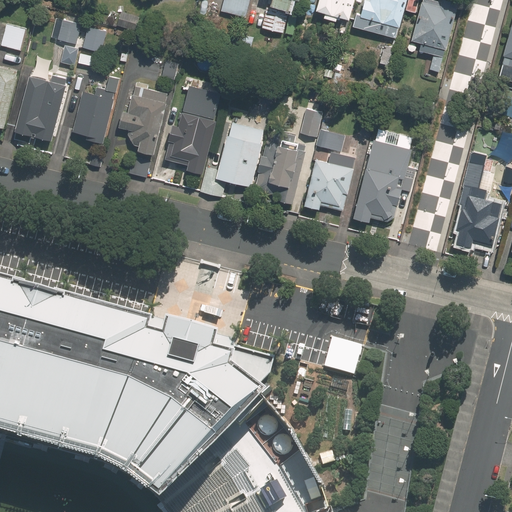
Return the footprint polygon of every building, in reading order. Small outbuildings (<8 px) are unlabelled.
[(223,0),(221,9),(244,15),(248,0),(223,0)] [(272,0),(272,3),(287,7),(286,10),(294,12),(297,0),(272,0)] [(321,0),(320,9),(327,11),(326,16),(337,19),(338,14),(350,17),(354,0),(321,0)] [(366,0),(363,13),(357,12),(354,25),(396,36),(399,26),(400,26),(407,0),(366,0)] [(419,0),(408,0),(407,8),(416,10),(419,0)] [(447,47),(460,0),(442,0),(441,0),(422,0),(413,37),(422,40),(419,49),(428,51),(427,53),(432,55),(428,68),(439,71),(446,47),(447,47)] [(297,16),(268,8),(263,26),(293,35),(297,16)] [(123,9),(118,26),(135,30),(140,13),(123,9)] [(78,43),(83,24),(59,18),(54,37),(78,43)] [(22,49),(28,29),(8,24),(3,45),(22,49)] [(107,33),(89,28),(84,46),(102,50),(107,33)] [(254,36),(242,32),(237,51),(249,54),(254,36)] [(511,32),(506,56),(507,56),(501,77),(511,80),(511,32)] [(69,52),(64,51),(61,64),(69,66),(73,53),(76,54),(77,49),(70,47),(69,52)] [(127,61),(129,53),(123,52),(121,59),(127,61)] [(176,78),(180,62),(168,59),(164,75),(176,78)] [(0,124),(6,126),(18,76),(16,75),(17,70),(0,65),(0,124)] [(31,76),(18,130),(53,139),(67,84),(64,83),(65,78),(35,70),(33,76),(31,76)] [(223,94),(228,75),(210,70),(205,89),(223,94)] [(117,91),(121,78),(111,75),(107,88),(98,86),(95,93),(85,90),(73,129),(90,134),(89,138),(103,142),(116,99),(114,98),(116,91),(117,91)] [(156,152),(168,101),(166,100),(168,92),(154,88),(155,85),(136,81),(134,93),(129,111),(124,110),(121,125),(130,128),(129,133),(134,143),(142,144),(141,149),(156,152)] [(296,107),(279,103),(275,122),(292,126),(296,107)] [(204,172),(217,120),(211,119),(213,115),(197,111),(198,108),(186,105),(181,126),(176,124),(167,157),(191,163),(190,168),(204,172)] [(301,132),(317,136),(323,112),(307,108),(301,132)] [(261,143),(265,129),(235,122),(232,135),(230,135),(221,170),(207,166),(201,191),(222,196),(227,178),(254,185),(264,143),(261,143)] [(348,135),(323,129),(318,145),(344,152),(348,135)] [(305,144),(274,136),(272,144),(267,142),(255,188),(278,194),(277,198),(294,203),(308,150),(304,149),(305,144)] [(488,154),(474,151),(471,161),(470,161),(464,185),(465,185),(461,204),(466,205),(461,228),(463,228),(460,242),(474,246),(475,243),(492,247),(493,242),(496,243),(503,218),(501,217),(504,203),(487,198),(489,191),(491,192),(496,173),(484,170),(488,154)] [(134,155),(130,172),(147,176),(151,159),(134,155)] [(337,163),(317,158),(306,203),(321,207),(321,204),(343,209),(348,192),(349,192),(355,167),(352,166),(354,161),(338,157),(337,163)] [(366,166),(351,223),(367,227),(369,221),(389,226),(393,210),(395,210),(399,195),(396,194),(401,171),(384,167),(383,171),(366,166)] [(130,482),(164,508),(168,511),(331,511),(330,510),(319,480),(295,433),(264,399),(269,395),(260,387),(271,375),(277,358),(234,346),(235,342),(236,337),(220,334),(193,327),(165,321),(150,317),(148,321),(0,281),(0,441),(102,468),(130,482)]
